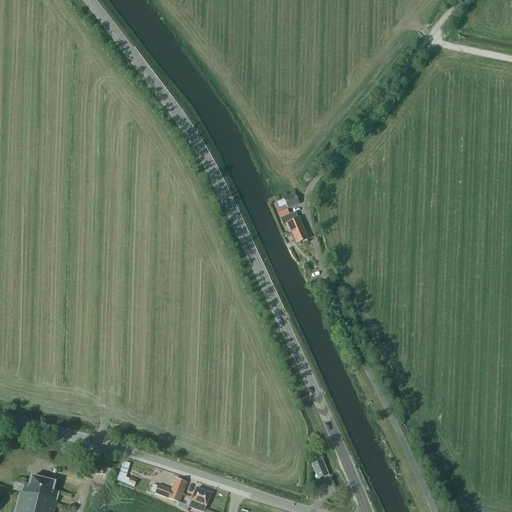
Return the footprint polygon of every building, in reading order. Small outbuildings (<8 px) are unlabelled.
[(283,199),(288,210),(300,205),(295,194),(283,199)] [(308,239),(298,218),(297,219),(294,213),(279,219),(283,226),(285,225),(289,234),(290,233),(296,245),(308,239)] [(318,480),(327,475),(320,462),(311,466),(318,480)] [(119,482),(127,483),(129,473),(121,472),(119,482)] [(13,511),(53,511),(58,492),(52,490),(54,482),(30,476),(28,485),(23,484),(21,492),(19,492),(13,511)] [(154,495),(184,505),(187,497),(181,495),(185,483),(174,479),(170,490),(157,486),(154,495)] [(195,489),(188,508),(198,511),(203,511),(209,494),(195,489)]
